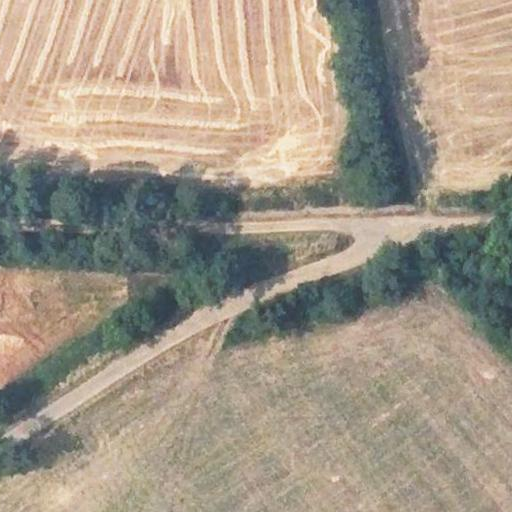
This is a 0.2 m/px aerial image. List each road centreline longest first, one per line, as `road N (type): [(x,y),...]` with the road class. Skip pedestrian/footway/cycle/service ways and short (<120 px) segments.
road 1 (unclassified): [(393,227),(367,251),(200,323),(0,455)]
road 2 (track): [(393,227),(0,227)]
